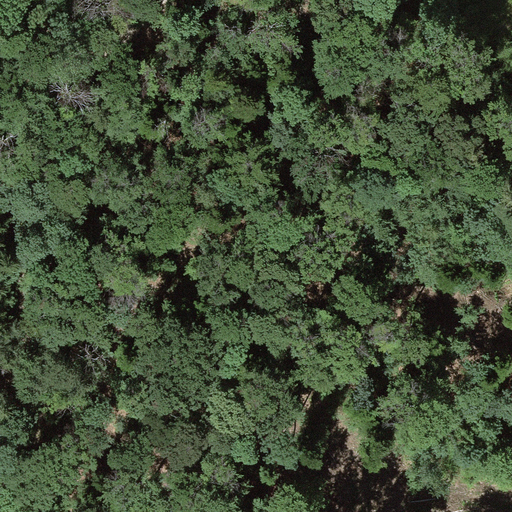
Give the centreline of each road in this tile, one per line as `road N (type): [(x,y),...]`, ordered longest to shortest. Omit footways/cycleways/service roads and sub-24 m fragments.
road 1 (track): [(0,179),(19,235),(29,331),(0,461)]
road 2 (track): [(115,46),(19,235)]
road 3 (track): [(0,55),(115,46),(158,0)]
